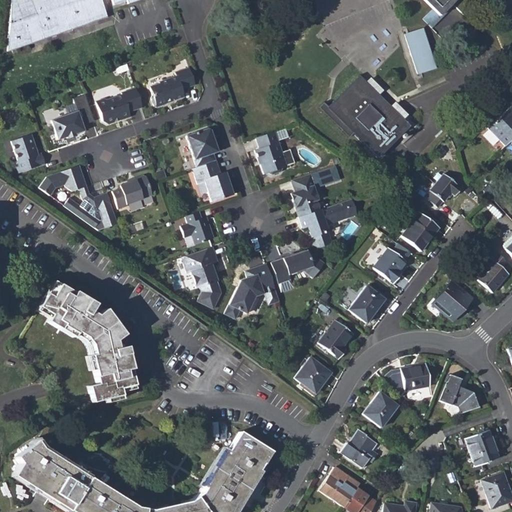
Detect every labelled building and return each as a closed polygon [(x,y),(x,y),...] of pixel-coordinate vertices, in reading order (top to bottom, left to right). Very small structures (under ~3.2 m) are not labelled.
[(10,0),(7,51),(106,17),(99,0),(106,0),(110,10),(123,5),(124,9),(138,4),(136,1),(137,0),(10,0)] [(423,0),(433,10),(439,15),(450,4),(453,0),(423,0)] [(439,15),(433,10),(423,20),(429,26),(433,30),(454,8),(450,4),(439,15)] [(424,28),(405,35),(418,74),(437,67),(424,28)] [(126,64),(114,67),(116,73),(128,69),(126,64)] [(163,104),(164,102),(172,99),(173,101),(183,97),(180,90),(194,85),(188,68),(174,72),(175,76),(158,82),(158,84),(148,87),(151,96),(150,98),(152,106),(154,107),(163,104)] [(358,76),(326,107),(352,133),(377,158),(408,126),(402,120),(389,107),(377,95),(365,83),(358,76)] [(382,91),(369,78),(365,83),(377,95),(382,91)] [(141,107),(134,88),(120,93),(121,95),(106,100),(103,99),(94,102),(101,121),(106,124),(114,122),(113,119),(117,118),(118,120),(129,116),(127,112),(141,107)] [(92,121),(83,94),(72,98),(76,111),(50,120),(57,139),(66,136),(66,138),(75,135),(74,134),(83,130),(82,125),(92,121)] [(393,102),(389,107),(402,120),(406,115),(393,102)] [(352,133),(322,103),(317,108),(347,138),(352,133)] [(486,129),(504,147),(510,141),(511,138),(511,108),(510,107),(506,111),(506,110),(486,129)] [(465,132),(458,124),(452,131),(458,138),(465,132)] [(183,135),(194,168),(214,161),(212,154),(217,152),(213,142),(210,143),(208,137),(211,136),(209,130),(205,128),(183,135)] [(273,132),(254,138),(258,149),(253,150),(256,161),(259,160),(260,164),(259,164),(262,175),(267,173),(271,175),(279,172),(281,168),(285,167),(273,132)] [(37,156),(30,136),(10,143),(17,162),(14,163),(18,174),(44,165),(41,155),(37,156)] [(214,161),(191,169),(196,185),(203,182),(210,202),(231,195),(224,173),(219,174),(214,161)] [(77,166),(45,177),(37,188),(48,196),(53,188),(63,185),(64,187),(70,191),(77,189),(80,199),(82,200),(88,205),(94,208),(96,208),(100,220),(98,221),(84,210),(78,206),(67,198),(62,206),(96,231),(116,224),(105,193),(92,198),(86,193),(84,187),(85,187),(77,166)] [(309,173),(290,180),(294,192),(289,194),(292,202),(294,201),(295,206),(294,207),(297,217),(318,210),(314,200),(316,200),(312,186),(314,186),(309,173)] [(459,189),(442,174),(428,192),(428,193),(423,198),(436,209),(441,202),(442,203),(450,194),(453,196),(459,189)] [(119,189),(110,192),(116,209),(126,206),(125,205),(141,199),(141,198),(151,195),(144,176),(142,176),(136,178),(134,180),(127,183),(118,186),(119,189)] [(318,210),(297,217),(301,229),(306,227),(307,232),(309,233),(310,236),(309,237),(312,245),(318,248),(331,242),(325,225),(323,222),(331,219),(334,222),(349,217),(345,207),(352,205),(350,199),(318,210)] [(82,200),(78,206),(84,210),(88,205),(82,200)] [(355,214),(352,205),(345,207),(349,217),(355,214)] [(202,226),(200,219),(197,212),(183,217),(186,224),(179,226),(182,238),(190,235),(193,245),(212,238),(207,225),(202,226)] [(437,228),(419,214),(401,239),(418,251),(429,236),(430,237),(437,228)] [(502,247),(504,250),(511,241),(511,234),(502,245),(502,247)] [(211,247),(181,257),(186,273),(189,272),(195,288),(199,287),(200,293),(196,302),(212,309),(220,293),(216,281),(213,273),(216,273),(213,264),(216,263),(211,247)] [(404,263),(386,249),(371,270),(392,284),(399,274),(397,272),(404,263)] [(500,269),(505,262),(494,250),(488,258),(492,261),(475,280),(491,293),(507,274),(500,269)] [(323,263),(307,251),(271,263),(278,285),(291,280),(289,275),(302,271),(311,279),(323,263)] [(273,289),(264,264),(244,271),(246,278),(239,280),(241,286),(235,288),(223,314),(234,319),(238,310),(245,313),(253,296),(262,293),(273,289)] [(42,294),(47,298),(56,285),(50,281),(42,294)] [(470,299),(450,281),(434,300),(440,305),(437,310),(447,319),(453,318),(470,299)] [(101,322),(103,320),(97,312),(89,319),(84,315),(87,309),(88,308),(87,307),(87,306),(85,305),(77,300),(78,298),(64,289),(64,290),(56,285),(47,298),(42,294),(33,306),(46,315),(43,319),(41,322),(54,330),(56,327),(70,336),(71,334),(78,339),(84,347),(86,355),(85,355),(88,370),(91,384),(82,387),(86,403),(100,400),(115,397),(114,394),(113,391),(127,387),(123,373),(125,372),(122,360),(121,361),(119,353),(118,351),(117,351),(116,350),(112,351),(110,344),(117,339),(112,332),(110,334),(101,322)] [(382,300),(365,287),(347,310),(364,324),(382,300)] [(273,289),(262,293),(266,304),(277,301),(273,289)] [(31,310),(43,319),(46,315),(33,306),(31,310)] [(101,322),(110,334),(112,332),(103,320),(101,322)] [(350,334),(333,321),(316,344),(337,359),(343,350),(340,348),(350,334)] [(81,355),(84,371),(88,370),(85,355),(86,355),(84,347),(78,339),(71,334),(70,336),(56,327),(54,330),(67,340),(68,338),(77,343),(82,350),(83,354),(81,355)] [(329,374),(308,358),(293,379),(313,393),(321,381),(323,382),(329,374)] [(398,370),(402,392),(428,387),(424,364),(398,370)] [(448,376),(438,402),(448,406),(449,404),(456,407),(459,414),(476,408),(470,393),(459,388),(461,382),(448,376)] [(370,406),(362,416),(379,428),(395,406),(377,393),(368,405),(370,406)] [(344,444),(337,453),(360,469),(365,461),(369,464),(375,455),(369,451),(373,444),(363,437),(364,436),(357,430),(346,446),(344,444)] [(487,431),(464,439),(474,467),(497,459),(487,431)] [(39,449),(34,443),(13,457),(18,464),(12,475),(70,511),(229,511),(234,505),(261,464),(258,462),(266,451),(238,433),(199,494),(187,502),(147,511),(132,508),(39,449)] [(316,491),(347,511),(368,511),(374,502),(355,489),(357,485),(333,467),(316,491)] [(511,496),(503,472),(480,480),(490,509),(511,501),(511,496)] [(385,505),(383,511),(415,511),(417,504),(405,502),(405,507),(385,505)] [(461,511),(460,508),(431,503),(429,511),(461,511)]
